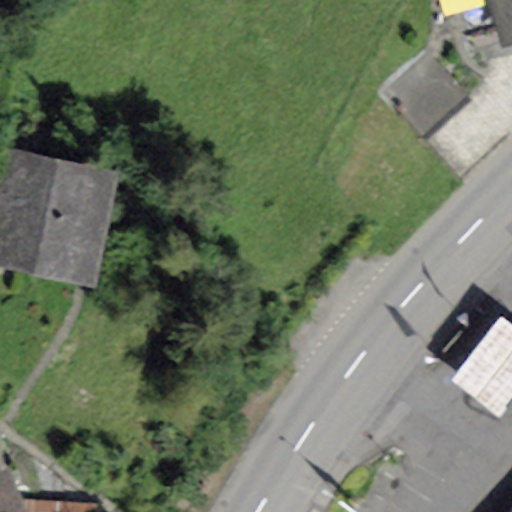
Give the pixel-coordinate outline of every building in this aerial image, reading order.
[(511,48),(511,0),(491,0),(505,51),(511,48)] [(422,143),(471,104),(431,54),(382,93),(422,143)] [(0,268),(102,291),(122,175),(0,147),(0,268)] [(499,415),(511,398),(511,320),(502,312),(450,377),(499,415)] [(0,511),(28,511),(12,468),(0,472),(0,511)]
